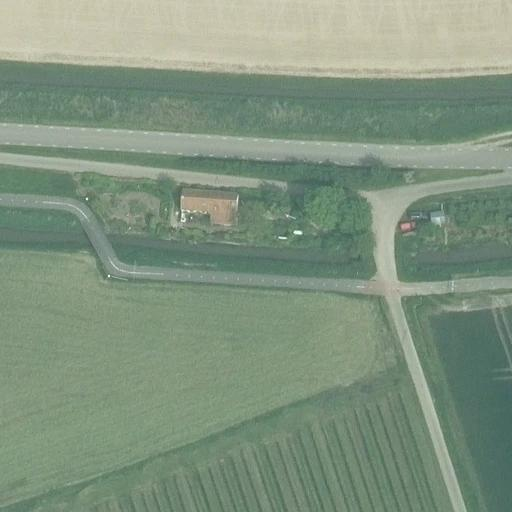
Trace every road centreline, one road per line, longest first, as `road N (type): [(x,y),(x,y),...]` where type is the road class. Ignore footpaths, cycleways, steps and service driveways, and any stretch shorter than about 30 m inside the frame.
road 1 (secondary): [(0,136),(511,160)]
road 2 (unclassified): [(0,160),(377,201)]
road 3 (unclassified): [(460,511),(388,289),(377,201)]
road 4 (unclassified): [(377,201),(511,178)]
